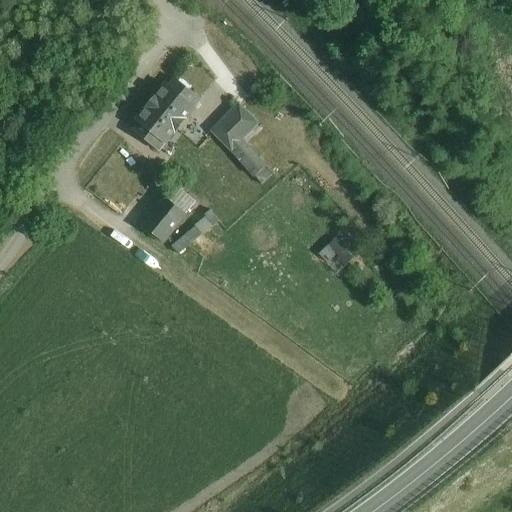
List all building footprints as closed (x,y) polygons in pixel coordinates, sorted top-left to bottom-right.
[(156,97),(152,103),(180,126),(185,120),(195,107),(192,105),(198,97),(176,80),(170,87),(167,84),(156,98),(156,97)] [(140,124),(134,131),(156,149),(162,142),(165,144),(176,131),(180,126),(152,103),(147,108),(147,109),(137,122),(140,124)] [(239,105),(212,131),(230,150),(257,123),(239,105)] [(230,150),(220,157),(232,170),(242,162),(253,176),(264,167),(241,140),(230,150)] [(264,167),(253,176),(265,188),(275,179),(264,167)] [(185,214),(165,198),(142,226),(162,242),(185,214)] [(200,220),(207,229),(221,219),(213,210),(200,220)] [(182,252),(207,230),(199,222),(175,243),(182,252)] [(335,234),(319,254),(333,270),(343,262),(351,269),(359,259),(335,234)]
